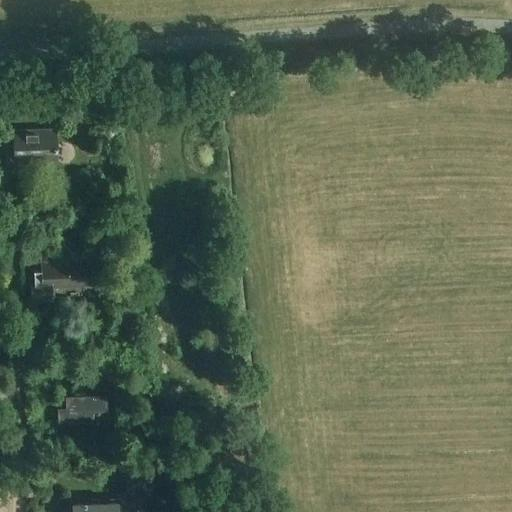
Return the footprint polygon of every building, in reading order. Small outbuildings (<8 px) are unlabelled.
[(15,159),(40,158),(56,158),(55,147),(55,132),(14,133),(15,159)] [(24,266),(33,265),(32,244),(23,244),(24,266)] [(34,278),(31,278),(32,299),(51,298),(50,285),(89,283),(88,261),(42,263),(42,270),(34,270),(34,278)] [(92,411),(107,411),(106,395),(64,396),(65,421),(93,421),(92,411)] [(154,475),(140,469),(134,483),(149,488),(154,475)] [(78,500),(70,500),(70,511),(119,511),(119,498),(78,500)]
